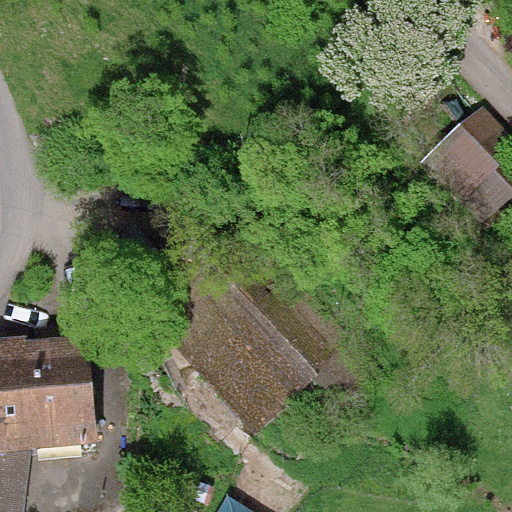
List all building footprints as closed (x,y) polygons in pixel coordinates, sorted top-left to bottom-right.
[(511,155),(479,122),(426,173),(460,208),(511,157),(511,155)] [(349,351),(233,226),(143,310),(259,434),(349,351)] [(90,447),(81,355),(23,360),(32,452),(90,447)] [(0,454),(32,452),(23,360),(0,362),(0,454)] [(350,415),(297,437),(305,457),(358,435),(350,415)] [(183,483),(174,511),(206,511),(213,492),(183,483)] [(0,490),(0,511),(12,511),(15,493),(0,490)]
